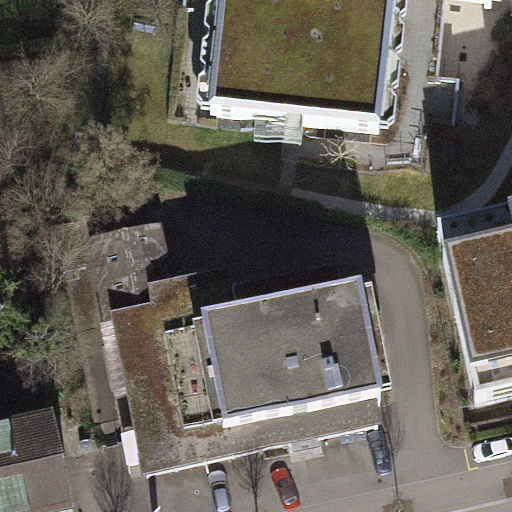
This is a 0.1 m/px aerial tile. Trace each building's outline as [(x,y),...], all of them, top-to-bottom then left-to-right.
[(223,0),(211,116),(380,135),(395,0),(434,0),(492,7),(492,0),(223,0)] [(511,219),(438,235),(476,409),(511,400),(511,219)] [(174,314),(171,296),(164,262),(155,264),(149,236),(93,247),(109,326),(113,326),(174,314)] [(174,314),(113,326),(144,473),(146,473),(148,480),(262,454),(379,431),(375,408),(381,407),(359,299),(340,303),(335,280),(232,301),(228,283),(171,296),(174,314)] [(70,511),(52,429),(0,440),(0,511),(70,511)]
